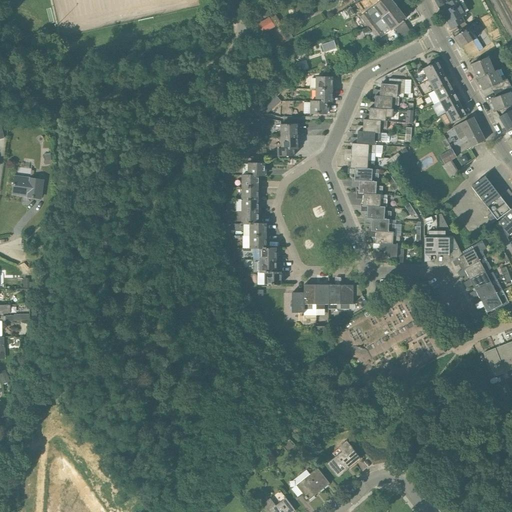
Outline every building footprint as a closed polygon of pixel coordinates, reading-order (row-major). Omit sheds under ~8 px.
[(381,0),(360,17),(369,28),(397,7),(391,0),(381,0)] [(451,30),(465,22),(462,17),(467,15),(458,0),(453,0),(447,4),(450,9),(445,11),(449,18),(446,20),(451,30)] [(295,13),(301,9),(298,3),(292,7),(295,13)] [(346,10),(351,17),(355,14),(350,7),(346,10)] [(397,7),(369,28),(378,40),(406,19),(397,7)] [(300,22),(308,18),(304,12),(297,16),(300,22)] [(281,25),(288,21),(286,16),(279,20),(275,14),(270,17),(275,27),(281,24),(281,25)] [(275,27),(270,17),(256,25),(261,34),(275,27)] [(395,30),(399,39),(411,33),(406,22),(395,30)] [(461,48),(475,39),(468,28),(454,38),(461,48)] [(270,61),(283,56),(277,41),(264,47),(270,61)] [(321,48),(323,54),(336,49),(334,43),(321,48)] [(478,78),(494,71),(489,57),(471,64),(477,79),(478,78)] [(423,69),(429,80),(443,73),(437,62),(423,69)] [(499,90),(510,85),(507,79),(502,81),(498,70),(494,71),(478,78),(483,90),(496,85),(499,90)] [(429,80),(435,91),(449,84),(443,73),(429,80)] [(315,90),(332,90),(332,77),(316,77),(315,90)] [(380,96),(399,98),(404,98),(404,91),(404,90),(405,80),(389,79),(389,84),(381,84),(380,96)] [(435,91),(440,102),(454,94),(449,84),(435,91)] [(496,112),(511,105),(511,95),(511,93),(511,92),(511,88),(510,85),(499,90),(502,96),(491,100),(496,112)] [(315,101),(315,102),(327,102),(332,102),(332,90),(315,90),(315,101)] [(440,102),(445,112),(460,105),(454,94),(440,102)] [(374,108),(391,110),(391,109),(392,105),(398,106),(399,98),(380,96),(375,96),(374,108)] [(277,97),(264,109),(268,113),(281,101),(277,97)] [(315,101),(310,101),(310,114),(327,114),(327,102),(315,102),(315,101)] [(445,112),(451,124),(466,116),(460,105),(445,112)] [(369,108),(369,120),(386,121),(386,117),(392,118),(393,109),(391,109),(391,110),(374,108),(369,108)] [(511,109),(499,117),(507,131),(511,127),(511,109)] [(466,137),(472,148),(484,141),(472,118),(453,127),(459,140),(466,137)] [(364,120),(363,132),(380,133),(380,129),(386,130),(387,121),(386,121),(369,120),(364,120)] [(281,138),(297,137),(297,124),(281,125),(281,138)] [(358,132),(357,144),(374,145),(374,141),(381,142),(381,133),(380,133),(363,132),(358,132)] [(295,156),(294,149),(298,149),(297,137),(281,138),(282,149),(277,149),(278,157),(295,156)] [(352,143),(351,156),(368,157),(368,153),(375,153),(376,145),(374,145),(357,144),(352,143)] [(445,165),(451,162),(457,158),(452,149),(440,156),(445,165)] [(392,157),(395,162),(401,158),(398,153),(392,157)] [(44,156),(45,165),(52,164),(51,155),(44,156)] [(355,169),(372,170),(374,170),(374,161),(368,161),(368,157),(351,156),(350,168),(355,169)] [(389,166),(395,162),(392,157),(386,162),(389,166)] [(234,168),(239,163),(233,158),(229,163),(234,168)] [(451,162),(445,165),(442,166),(450,178),(457,173),(451,162)] [(248,176),(258,176),(264,176),(265,163),(248,163),(248,175),(248,176)] [(359,181),(377,182),(378,182),(379,174),(372,174),(372,170),(355,169),(354,181),(359,181)] [(30,177),(15,175),(13,194),(28,196),(28,197),(40,199),(43,179),(30,178),(30,177)] [(242,175),(242,188),(258,188),(258,176),(248,176),(248,175),(242,175)] [(390,186),(395,182),(391,176),(386,180),(390,186)] [(505,214),(506,215),(511,210),(485,176),(472,187),(491,213),(487,217),(492,224),(505,214)] [(363,194),(381,195),(382,195),(383,186),(376,186),(377,182),(359,181),(358,194),(363,194)] [(395,182),(390,186),(394,191),(399,188),(395,182)] [(241,200),(258,200),(258,188),(242,188),(241,200)] [(368,207),(387,208),(387,199),(381,199),(381,195),(363,194),(363,206),(368,207)] [(241,212),(258,212),(258,200),(241,200),(241,212)] [(407,211),(412,208),(408,202),(403,205),(407,211)] [(372,219),(389,220),(391,220),(391,212),(385,211),(385,208),(368,207),(367,219),(372,219)] [(412,208),(407,211),(411,217),(416,214),(412,208)] [(249,224),(258,224),(258,212),(241,212),(241,224),(249,224)] [(371,231),(376,232),(393,233),(393,232),(395,233),(395,224),(389,224),(389,220),(372,219),(371,231)] [(249,224),(249,236),(266,236),(266,224),(258,224),(249,224)] [(380,244),(399,245),(400,237),(393,237),(393,233),(376,232),(375,244),(380,244)] [(424,255),(437,255),(437,232),(429,232),(429,238),(424,238),(424,255)] [(455,260),(455,251),(449,251),(449,238),(445,238),(445,232),(437,232),(437,255),(449,255),(449,262),(452,262),(455,260)] [(259,249),(259,248),(266,248),(266,236),(249,236),(249,249),(259,249)] [(403,263),(404,249),(397,249),(398,245),(399,245),(380,244),(379,256),(388,257),(388,258),(389,258),(389,257),(395,257),(394,262),(403,263)] [(259,248),(259,249),(259,260),(276,260),(276,248),(266,248),(259,248)] [(464,269),(481,260),(485,258),(482,251),(477,253),(475,249),(463,256),(459,249),(455,251),(455,260),(459,258),(464,269)] [(508,260),(505,253),(500,256),(503,263),(508,260)] [(276,273),(276,272),(276,260),(259,260),(259,273),(264,273),(264,272),(276,273)] [(464,269),(470,280),(487,271),(491,269),(487,261),(483,264),(481,260),(464,269)] [(503,276),(509,274),(506,267),(500,269),(503,276)] [(487,271),(470,280),(475,291),(492,282),(497,280),(493,272),(489,275),(487,271)] [(281,285),(281,272),(276,272),(276,273),(264,272),(264,273),(264,285),(281,285)] [(509,274),(503,276),(506,283),(511,281),(509,274)] [(498,283),(494,285),(492,282),(475,291),(481,301),(498,292),(498,293),(502,291),(498,283)] [(304,316),(317,316),(316,310),(316,285),(304,285),(304,293),(292,293),(292,313),(304,313),(304,316)] [(325,310),(325,305),(328,305),(329,285),(316,285),(316,310),(325,310)] [(329,285),(328,305),(328,310),(341,310),(341,285),(329,285)] [(353,297),(363,296),(359,285),(341,285),(341,310),(349,309),(349,305),(353,304),(353,297)] [(504,294),(500,296),(498,293),(498,292),(481,301),(487,313),(494,309),(497,313),(510,306),(504,294)] [(511,370),(511,363),(505,344),(494,348),(504,373),(507,372),(511,370)] [(502,374),(504,373),(494,348),(484,352),(494,377),(502,374)] [(6,370),(0,372),(0,379),(2,385),(11,382),(6,370)] [(342,451),(327,464),(338,477),(360,459),(351,448),(352,448),(346,441),(339,447),(342,451)] [(317,469),(296,486),(308,501),(316,495),(315,494),(329,484),(317,469)] [(270,498),(261,506),(265,511),(293,511),(295,511),(286,498),(276,506),(270,498)]
